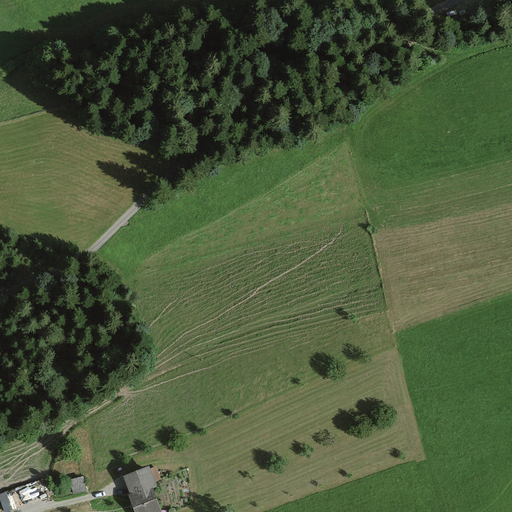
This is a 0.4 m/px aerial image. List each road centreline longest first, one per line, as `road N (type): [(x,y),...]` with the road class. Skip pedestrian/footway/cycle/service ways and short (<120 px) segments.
road 1 (track): [(0,293),(80,259),(273,70),(458,0)]
road 2 (track): [(384,29),(452,52),(511,40)]
